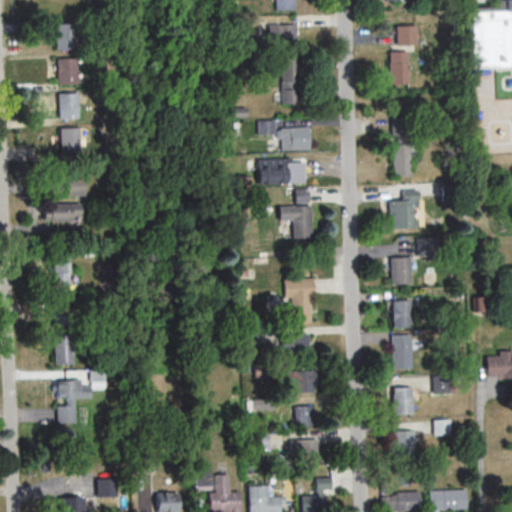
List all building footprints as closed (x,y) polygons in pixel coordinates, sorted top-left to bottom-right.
[(292,0),(273,0),(274,8),(292,8),(292,0)] [(468,64),(511,64),(510,11),(511,11),(511,0),(494,0),(495,9),(468,9),(468,64)] [(393,25),(394,44),(414,43),(413,24),(393,25)] [(388,82),(405,82),(404,50),(387,50),(388,82)] [(75,57),(55,57),(55,81),(74,82),(75,57)] [(56,92),(57,118),(76,117),(75,91),(56,92)] [(389,133),(400,133),(399,127),(407,127),(406,117),(389,117),(389,133)] [(271,119),(256,120),(256,132),(272,131),(271,119)] [(276,127),(277,149),(307,148),(306,126),(276,127)] [(58,127),(58,151),(77,152),(77,127),(58,127)] [(408,142),(390,142),(391,175),(409,174),(408,142)] [(303,181),(302,160),(283,161),(283,165),(274,165),(273,157),(254,158),(255,183),(303,181)] [(306,188),(292,188),(292,201),(307,201),(306,188)] [(408,199),(387,200),(387,226),(408,225),(408,199)] [(289,217),(290,237),(309,236),(308,204),(275,205),(276,217),(289,217)] [(414,237),(414,255),(437,254),(437,236),(414,237)] [(388,256),(389,283),(409,282),(408,255),(388,256)] [(308,321),(308,295),(311,295),(311,277),(281,277),(282,296),(289,296),(289,322),(308,321)] [(483,295),(473,296),(473,310),(484,310),(483,295)] [(389,299),(390,321),(408,321),(407,299),(389,299)] [(52,363),(71,362),(70,332),(51,333),(52,363)] [(279,333),(279,354),(307,353),(306,332),(279,333)] [(408,333),(389,334),(390,367),(409,366),(408,333)] [(483,355),(484,374),(500,373),(499,354),(483,355)] [(251,376),(262,377),(264,362),(253,361),(251,376)] [(285,392),(313,391),(313,369),(284,370),(285,392)] [(55,421),(72,421),(72,397),(78,396),(77,380),(54,380),(54,396),(64,396),(64,404),(54,404),(55,421)] [(409,385),(390,386),(390,413),(409,413),(409,385)] [(292,425),(311,424),(310,404),(291,405),(292,425)] [(409,429),(390,430),(391,456),(410,455),(409,429)] [(249,434),(249,447),(263,447),(263,434),(249,434)] [(287,452),(295,452),(295,457),(315,457),(314,437),(286,438),(287,452)] [(193,488),(209,489),(209,463),(193,462),(193,488)] [(298,494),(298,511),(311,511),(312,502),(320,501),(319,488),(329,488),(329,476),(312,476),(313,494),(298,494)] [(282,506),(282,494),(265,495),(264,484),(245,485),(246,511),(277,511),(278,506),(282,506)] [(80,511),(80,496),(57,496),(57,511),(80,511)]
